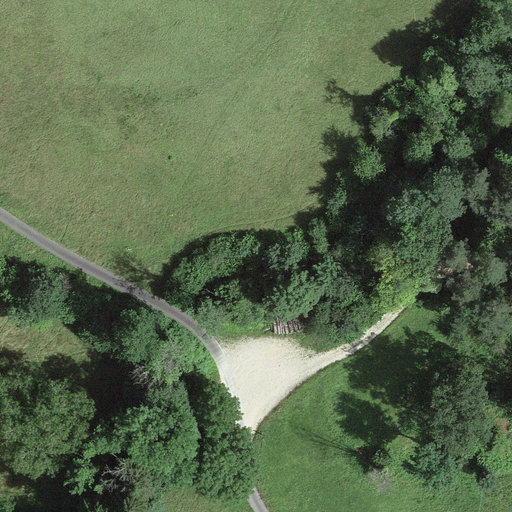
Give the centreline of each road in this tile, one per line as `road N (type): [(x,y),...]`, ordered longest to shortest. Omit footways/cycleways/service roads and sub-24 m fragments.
road 1 (residential): [(261,511),(244,464),(240,390),(218,350),(0,214)]
road 2 (track): [(240,390),(285,388),(333,363),(389,329),(470,259),(511,260)]
